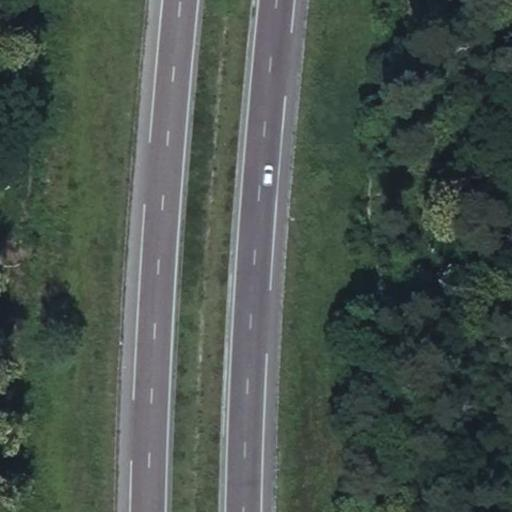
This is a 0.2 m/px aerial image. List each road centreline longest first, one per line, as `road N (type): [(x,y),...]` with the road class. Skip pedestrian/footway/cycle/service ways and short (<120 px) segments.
road 1 (motorway): [(237,511),(268,0)]
road 2 (motorway): [(175,0),(152,511)]
